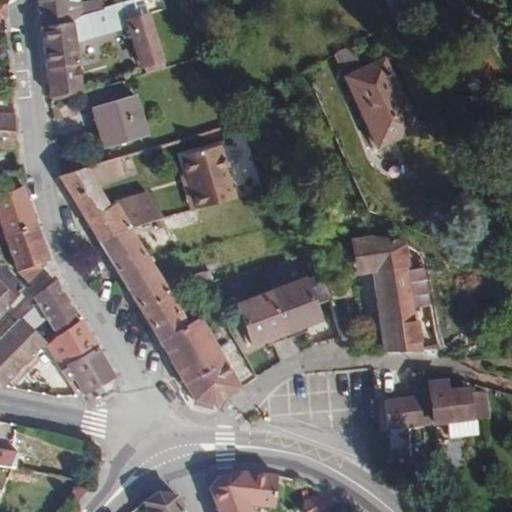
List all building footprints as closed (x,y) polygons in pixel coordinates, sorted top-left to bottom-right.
[(37,0),(41,27),(70,21),(73,20),(72,10),(70,0),(37,0)] [(73,20),(93,13),(104,9),(100,0),(99,0),(72,10),(73,20)] [(385,0),(389,9),(408,0),(385,0)] [(93,13),(73,20),(70,21),(41,27),(49,96),(81,89),(78,63),(99,60),(93,13)] [(128,20),(143,67),(163,60),(148,14),(128,20)] [(334,53),(345,77),(377,147),(413,131),(381,60),(360,70),(349,46),(334,53)] [(105,148),(146,136),(134,95),(93,107),(105,148)] [(0,115),(0,126),(15,133),(15,117),(0,115)] [(236,194),(223,143),(180,154),(192,205),(236,194)] [(97,239),(130,230),(170,218),(160,200),(124,212),(116,199),(107,203),(85,167),(60,175),(97,239)] [(0,232),(2,236),(35,223),(18,186),(0,194),(0,232)] [(2,236),(17,271),(19,271),(28,282),(40,269),(39,263),(48,260),(35,223),(2,236)] [(170,296),(130,230),(97,239),(115,268),(140,309),(170,296)] [(357,273),(374,271),(370,238),(353,240),(357,273)] [(370,238),(374,271),(385,350),(441,350),(427,247),(370,238)] [(0,262),(0,257),(5,253),(0,247),(0,315),(6,309),(23,288),(0,262)] [(237,306),(252,346),(321,320),(315,306),(330,301),(320,275),(237,306)] [(34,298),(38,303),(55,330),(75,313),(55,280),(34,298)] [(186,290),(190,298),(207,292),(203,285),(186,290)] [(188,323),(170,296),(140,309),(159,340),(188,323)] [(188,323),(159,340),(194,399),(213,404),(240,388),(203,326),(221,316),(216,307),(188,323)] [(20,318),(0,338),(0,386),(0,387),(2,385),(42,343),(20,318)] [(46,347),(59,369),(96,347),(80,321),(59,334),(46,347)] [(96,347),(59,369),(77,399),(113,377),(96,347)] [(429,396),(432,423),(487,417),(484,393),(479,391),(468,392),(467,383),(446,385),(446,382),(429,383),(429,396)] [(432,423),(429,396),(383,401),(386,428),(432,423)] [(379,458),(388,457),(385,432),(376,433),(379,458)] [(0,466),(10,468),(10,449),(0,448),(0,466)] [(11,468),(8,477),(30,480),(33,471),(11,468)] [(268,508),(270,475),(206,474),(193,491),(205,511),(248,511),(247,507),(268,508)] [(84,481),(70,497),(77,501),(91,485),(84,481)] [(135,511),(183,511),(176,495),(157,492),(135,511)]
